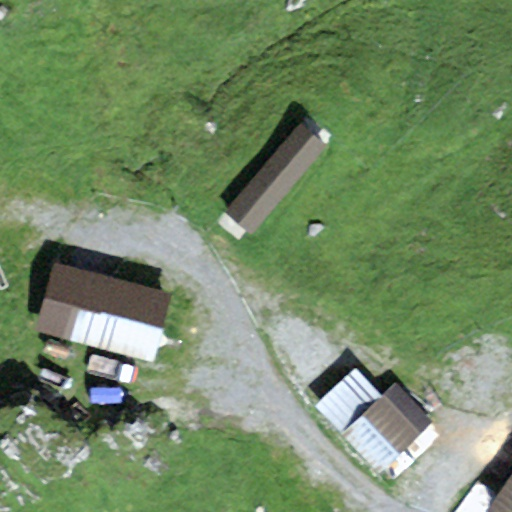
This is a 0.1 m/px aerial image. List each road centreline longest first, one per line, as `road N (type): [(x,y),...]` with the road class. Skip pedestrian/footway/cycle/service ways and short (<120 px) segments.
road 1 (track): [(388,511),(266,401),(202,280),(163,246),(103,224),(34,221)]
road 2 (track): [(103,224),(70,184),(48,119),(75,0)]
